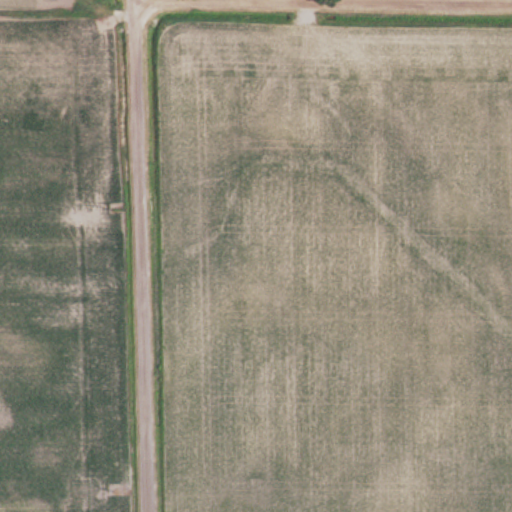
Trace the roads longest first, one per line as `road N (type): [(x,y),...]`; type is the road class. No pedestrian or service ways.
road 1 (residential): [(144,511),(134,0)]
road 2 (residential): [(197,0),(511,4)]
